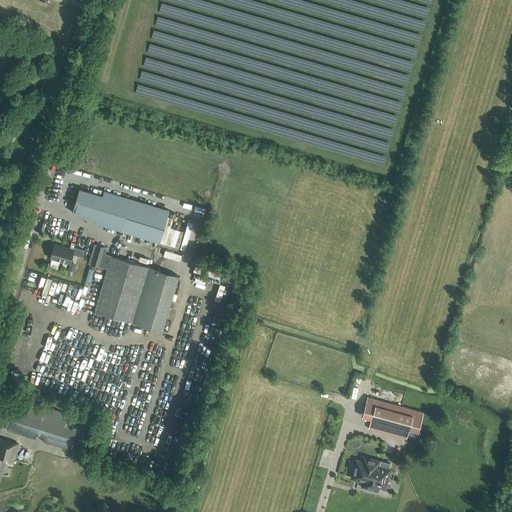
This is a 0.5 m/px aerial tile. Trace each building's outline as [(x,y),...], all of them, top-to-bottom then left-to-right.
[(288,26),(295,23),(293,17),(285,20),(288,26)] [(72,212),(95,219),(102,195),(79,188),(72,212)] [(103,190),(102,195),(95,219),(94,223),(159,242),(169,209),(103,190)] [(73,250),(54,244),(50,258),(69,263),(72,254),(82,257),(84,250),(74,247),(73,250)] [(149,267),(111,256),(111,255),(105,253),(107,247),(94,244),(88,263),(107,269),(94,311),(133,322),(133,323),(162,331),(178,276),(150,267),(149,267)] [(181,259),(183,253),(167,249),(166,255),(181,259)] [(418,432),(423,412),(367,397),(362,417),(371,419),(368,428),(406,438),(408,429),(418,432)] [(80,418),(17,398),(14,407),(6,404),(0,423),(0,424),(8,427),(7,430),(35,439),(37,435),(43,437),(42,441),(70,449),(77,426),(80,418)] [(0,438),(0,477),(4,462),(12,465),(18,444),(0,438)] [(381,461),(380,463),(379,463),(380,460),(362,456),(361,461),(356,459),(351,479),(363,482),(361,488),(378,492),(380,486),(386,488),(391,471),(388,470),(390,463),(381,461)]
